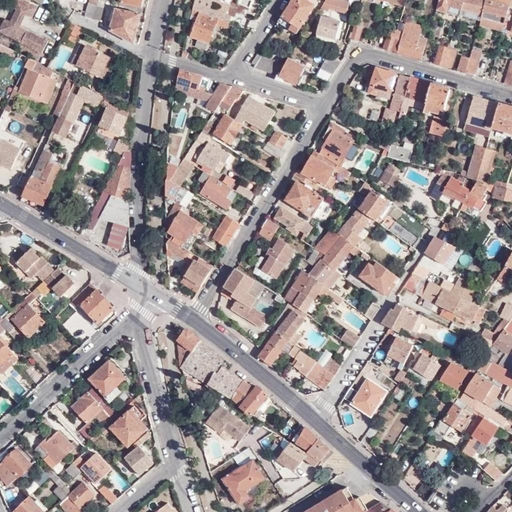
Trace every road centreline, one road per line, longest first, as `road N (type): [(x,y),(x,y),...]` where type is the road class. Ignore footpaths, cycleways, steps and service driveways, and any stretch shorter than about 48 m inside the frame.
road 1 (residential): [(194,319),(321,109)]
road 2 (residential): [(439,222),(313,418)]
road 3 (residential): [(131,281),(139,264),(138,133),(150,53)]
road 4 (residential): [(511,98),(359,53),(321,109)]
road 5 (residential): [(0,431),(140,309)]
road 6 (residential): [(175,463),(140,309)]
road 7 (secondary): [(194,319),(313,418)]
road 8 (secondary): [(0,201),(131,281)]
road 9 (secondary): [(313,418),(418,511)]
